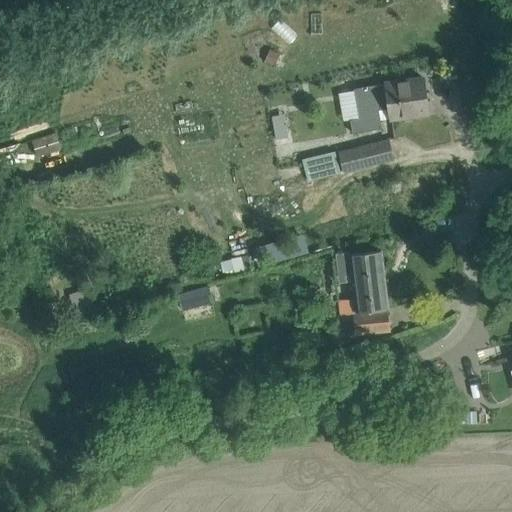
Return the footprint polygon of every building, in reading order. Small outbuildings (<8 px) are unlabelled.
[(352,119),(351,119),(353,132),(382,128),(380,109),(390,107),(392,118),(400,117),(404,120),(413,118),(417,114),(429,113),(424,77),(410,79),(387,82),(354,88),(354,90),(360,117),(352,119)] [(275,130),(276,139),(289,137),(287,128),(275,130)] [(19,144),(24,159),(61,149),(56,132),(32,139),(32,140),(19,144)] [(390,137),(338,150),(343,172),(395,159),(390,137)] [(335,150),(302,158),(308,181),(309,181),(341,173),(335,150)] [(349,254),(355,297),(339,299),(343,336),(391,330),(382,250),(349,254)] [(208,285),(177,293),(186,323),(216,314),(208,285)]
